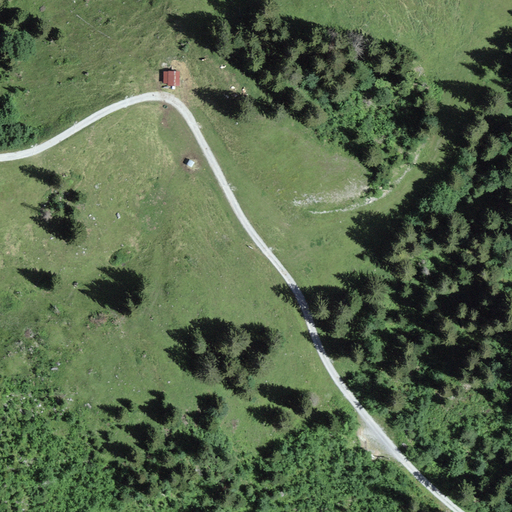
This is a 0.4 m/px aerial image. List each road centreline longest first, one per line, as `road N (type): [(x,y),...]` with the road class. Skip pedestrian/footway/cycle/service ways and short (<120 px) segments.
road 1 (unclassified): [(456,511),(347,394),(319,351),(294,286),(241,217),(181,106),(161,93)]
road 2 (unclassified): [(0,156),(32,150),(136,95),(161,93)]
